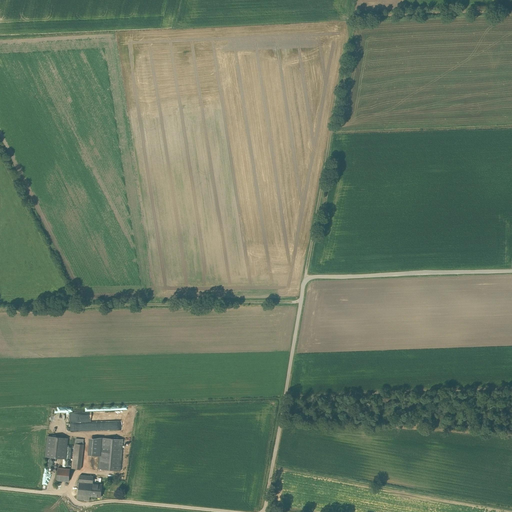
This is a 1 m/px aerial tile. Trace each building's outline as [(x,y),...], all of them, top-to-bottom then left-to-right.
[(70,431),(108,430),(107,422),(92,423),(92,411),(70,412),(70,431)] [(67,438),(48,436),(45,456),(65,459),(67,438)] [(84,438),(75,437),(71,468),(81,469),(84,438)] [(124,439),(102,437),(100,468),(121,470),(124,439)] [(70,468),(57,467),(56,480),(68,482),(70,468)] [(93,474),(79,473),(77,499),(91,500),(91,496),(92,483),(93,474)] [(101,483),(92,483),(91,496),(100,497),(101,483)]
